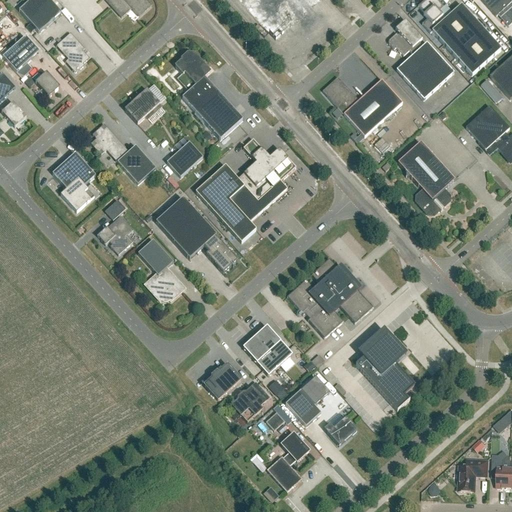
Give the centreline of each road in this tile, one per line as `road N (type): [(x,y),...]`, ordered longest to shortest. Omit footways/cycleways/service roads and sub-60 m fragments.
road 1 (unclassified): [(358,194),(193,342),(163,350),(4,180)]
road 2 (unclassified): [(4,180),(191,10)]
road 3 (unclassified): [(344,511),(472,394),(484,323)]
road 4 (unclassified): [(281,108),(401,0)]
road 5 (tertiary): [(281,108),(191,10)]
